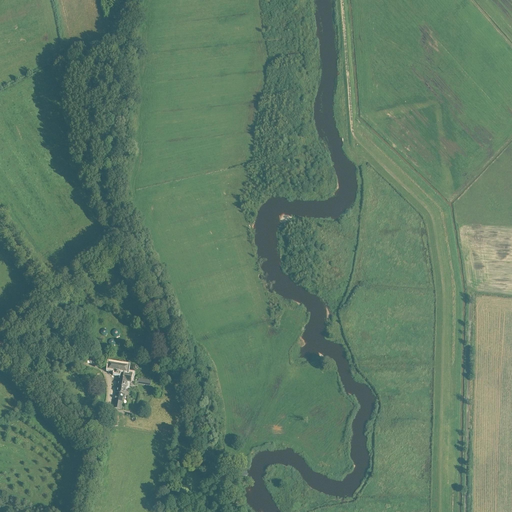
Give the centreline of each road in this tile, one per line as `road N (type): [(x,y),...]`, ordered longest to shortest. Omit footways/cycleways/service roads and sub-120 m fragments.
road 1 (track): [(0,219),(109,379),(82,511)]
road 2 (unclassified): [(465,511),(468,283)]
